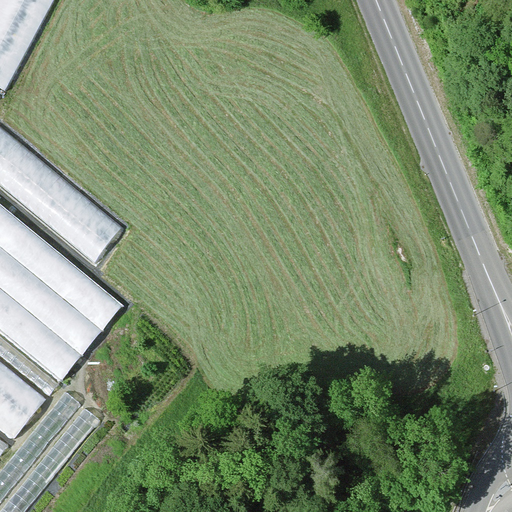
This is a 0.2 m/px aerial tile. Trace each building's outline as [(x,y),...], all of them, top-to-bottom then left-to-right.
[(52,0),(0,0),(0,95),(3,97),(52,0)] [(0,195),(97,272),(128,233),(0,131),(0,195)] [(0,337),(60,385),(123,307),(0,208),(0,337)] [(0,433),(11,442),(43,405),(0,368),(0,433)] [(0,511),(83,412),(66,397),(0,477),(0,511)] [(34,511),(103,429),(87,416),(6,511),(34,511)]
